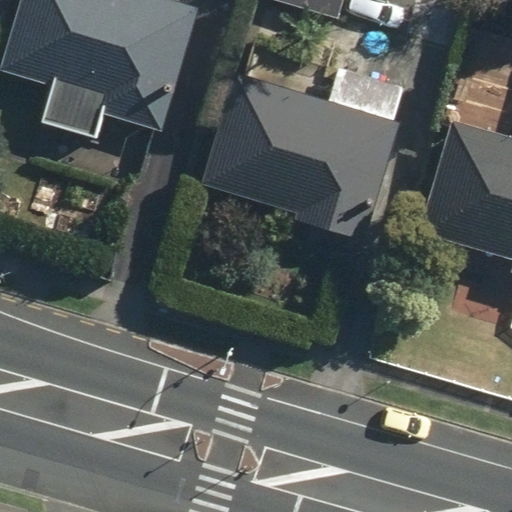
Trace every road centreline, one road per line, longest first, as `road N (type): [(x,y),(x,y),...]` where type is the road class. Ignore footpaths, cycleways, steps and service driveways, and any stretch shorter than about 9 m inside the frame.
road 1 (tertiary): [(0,384),(67,388),(236,430),(398,488),(438,511)]
road 2 (tertiary): [(381,511),(95,433),(0,384)]
